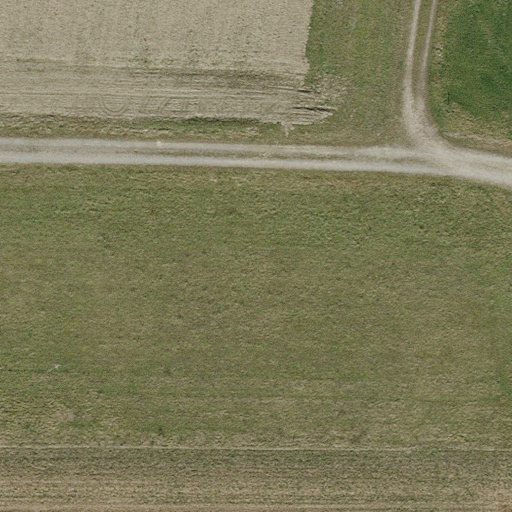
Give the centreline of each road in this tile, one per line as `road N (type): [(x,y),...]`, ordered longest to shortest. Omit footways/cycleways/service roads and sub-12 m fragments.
road 1 (track): [(0,147),(406,158),(511,171)]
road 2 (track): [(406,158),(428,0)]
